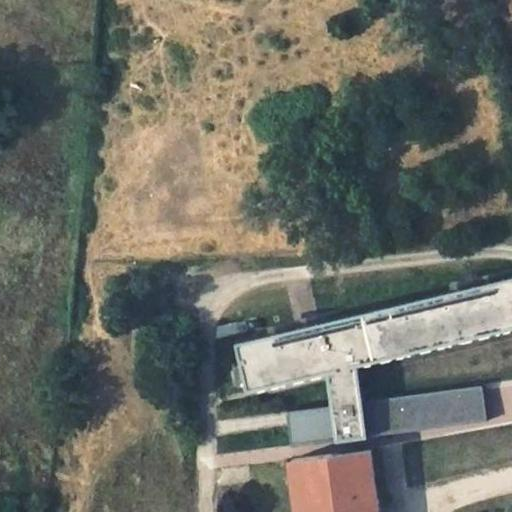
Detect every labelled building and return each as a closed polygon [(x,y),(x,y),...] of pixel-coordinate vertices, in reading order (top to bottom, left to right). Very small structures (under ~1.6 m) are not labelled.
[(511,326),(511,275),(237,340),(249,389),(329,370),(360,363),(511,326)] [(162,279),(136,281),(136,296),(162,295),(162,279)] [(360,363),(329,370),(333,403),(364,399),(360,363)] [(364,399),(333,403),(338,439),(488,419),(484,384),(364,399)] [(333,403),(287,409),(292,445),(338,439),(333,403)] [(369,448),(293,457),(299,511),(380,511),(379,501),(376,501),(369,448)]
